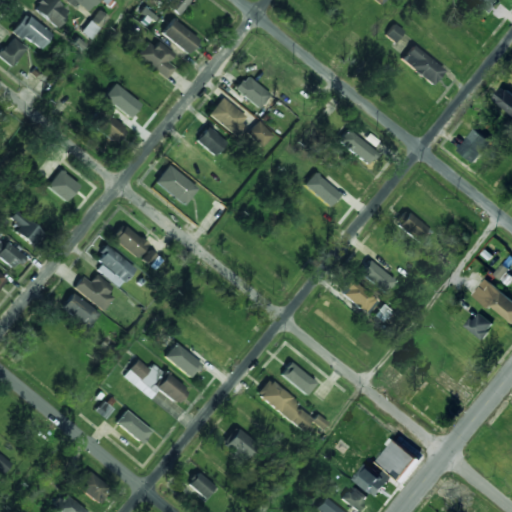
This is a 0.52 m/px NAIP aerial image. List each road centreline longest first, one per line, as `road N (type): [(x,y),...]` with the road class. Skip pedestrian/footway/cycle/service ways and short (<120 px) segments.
road 1 (residential): [(511,506),(0,86)]
road 2 (residential): [(127,511),(511,35)]
road 3 (residential): [(0,330),(268,0)]
road 4 (residential): [(511,222),(239,0)]
road 5 (residential): [(171,511),(0,371)]
road 6 (residential): [(400,511),(511,375)]
